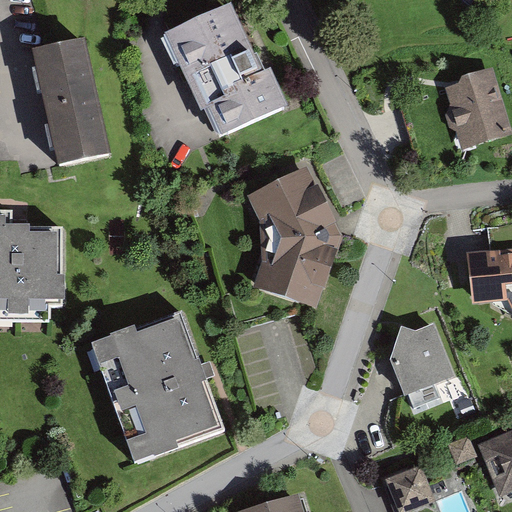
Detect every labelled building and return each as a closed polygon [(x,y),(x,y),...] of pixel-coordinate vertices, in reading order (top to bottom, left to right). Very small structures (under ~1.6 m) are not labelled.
[(279,109),(226,7),(163,39),(215,142),(279,109)] [(32,56),(58,171),(112,159),(86,44),(32,56)] [(511,130),(494,71),(442,86),(463,154),(511,139),(511,130)] [(307,171),(245,200),(263,244),(249,292),(309,315),(340,242),(307,171)] [(5,219),(0,218),(0,322),(23,323),(23,306),(56,307),(56,233),(5,233),(5,219)] [(511,254),(466,259),(469,310),(507,304),(511,314),(511,254)] [(176,315),(83,349),(126,467),(219,433),(176,315)] [(413,336),(400,332),(386,365),(400,403),(456,381),(434,328),(413,336)] [(511,434),(478,448),(499,500),(511,494),(511,434)] [(470,441),(448,448),(455,470),(477,463),(470,441)] [(385,479),(397,511),(417,511),(437,504),(421,464),(385,479)] [(305,511),(301,497),(251,511),(305,511)]
